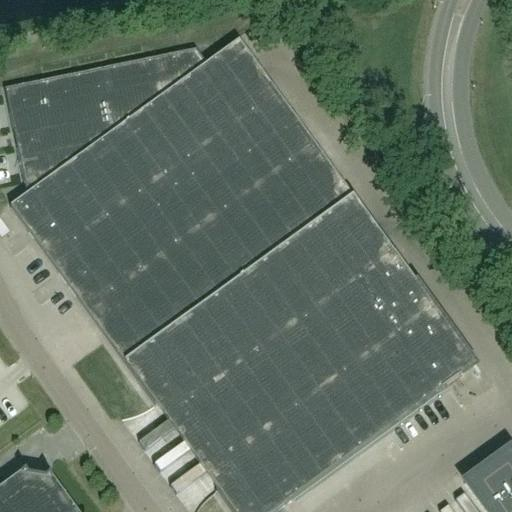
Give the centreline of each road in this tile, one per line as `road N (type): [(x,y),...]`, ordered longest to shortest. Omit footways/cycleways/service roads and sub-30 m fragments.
road 1 (unclassified): [(511,251),(469,200),(442,121),(449,43),(464,0)]
road 2 (unclassified): [(128,511),(0,306)]
road 3 (unclassified): [(393,511),(511,416)]
